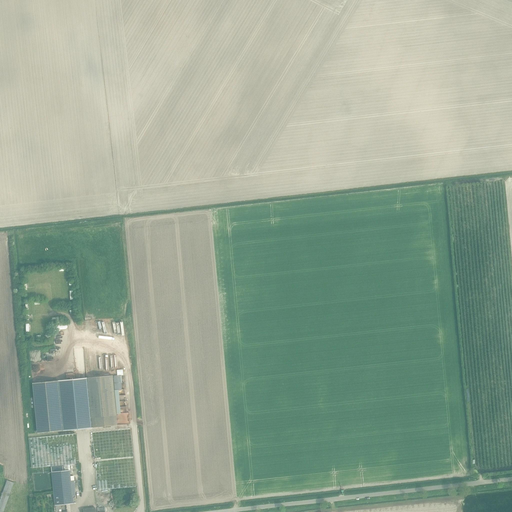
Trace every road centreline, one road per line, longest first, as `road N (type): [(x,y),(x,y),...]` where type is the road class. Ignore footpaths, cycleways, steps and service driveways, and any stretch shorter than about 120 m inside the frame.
road 1 (unclassified): [(217,511),(511,480)]
road 2 (unknown): [(139,511),(122,362),(112,347),(74,336)]
